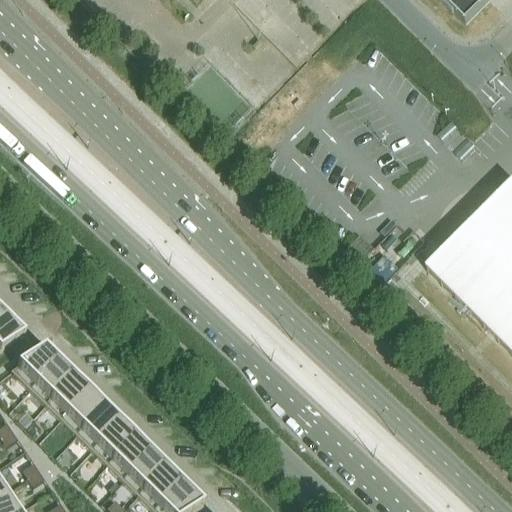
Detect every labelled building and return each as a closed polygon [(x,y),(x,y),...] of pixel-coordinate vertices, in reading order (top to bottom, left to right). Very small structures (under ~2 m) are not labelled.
[(511,0),(438,0),(466,27),(492,0),(511,0)] [(428,274),(427,274),(511,358),(511,187),(427,273),(428,274)] [(373,253),(359,239),(343,255),(358,269),(373,253)] [(3,322),(0,325),(0,357),(24,342),(3,322)] [(43,356),(10,378),(29,397),(56,369),(43,356)] [(56,369),(29,397),(44,412),(72,384),(56,369)] [(72,384),(44,412),(59,427),(87,399),(72,384)] [(87,399),(59,427),(75,442),(102,414),(87,399)] [(102,414),(75,442),(90,457),(118,429),(102,414)] [(6,429),(0,432),(0,444),(11,437),(6,429)] [(118,429),(90,457),(106,472),(133,444),(118,429)] [(11,437),(0,444),(5,452),(16,445),(11,437)] [(133,444),(106,472),(121,488),(149,460),(133,444)] [(149,460),(121,488),(136,503),(164,475),(149,460)] [(32,469),(21,476),(26,484),(37,477),(32,469)] [(164,475),(136,503),(145,511),(157,511),(179,490),(164,475)] [(37,477),(26,484),(32,492),(43,485),(37,477)] [(201,511),(179,490),(157,511),(201,511)] [(14,511),(6,498),(0,501),(0,511),(14,511)]
